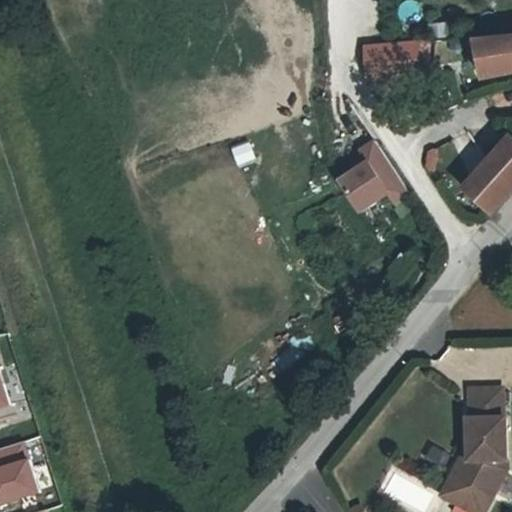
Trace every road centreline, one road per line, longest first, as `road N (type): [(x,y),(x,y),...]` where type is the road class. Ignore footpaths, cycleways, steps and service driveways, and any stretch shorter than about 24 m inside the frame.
road 1 (residential): [(475,259),(411,186),(365,116),(345,69),(340,0)]
road 2 (residential): [(292,481),(475,259)]
